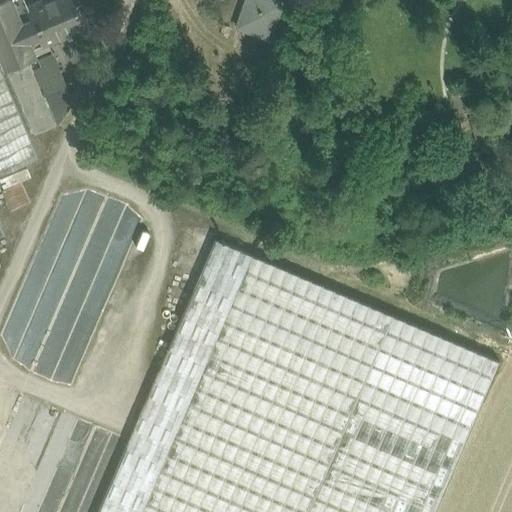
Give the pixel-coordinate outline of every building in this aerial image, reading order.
[(17,21),(8,0),(2,0),(1,0),(0,0),(0,55),(6,69),(27,60),(33,57),(23,34),(18,36),(13,23),(17,21)] [(72,0),(53,0),(45,3),(44,0),(42,0),(27,7),(24,0),(8,0),(17,21),(13,23),(18,36),(23,34),(33,57),(34,57),(31,49),(41,45),(42,45),(84,27),(72,0)] [(273,0),(271,0),(245,0),(239,21),(255,26),(253,34),(269,39),(279,12),(270,9),(273,0)] [(55,126),(27,60),(6,69),(34,135),(55,126)] [(55,61),(34,70),(42,90),(70,96),(55,61)] [(0,68),(0,175),(23,166),(38,159),(0,68)] [(70,96),(42,90),(57,125),(73,101),(70,96)] [(23,166),(0,175),(0,188),(28,177),(23,166)] [(21,182),(1,191),(6,201),(25,192),(21,182)] [(25,192),(6,201),(10,211),(30,202),(25,192)] [(433,511),(499,361),(215,239),(97,511),(433,511)] [(147,335),(145,353),(161,355),(164,337),(147,335)]
